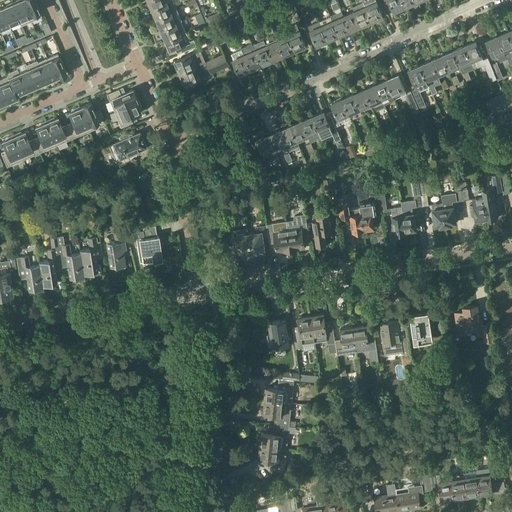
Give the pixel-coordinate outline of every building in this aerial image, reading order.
[(21,25),(31,21),(23,2),(22,0),(16,0),(16,1),(12,3),(13,6),(20,23),(21,25)] [(38,4),(37,4),(34,0),(22,0),(23,2),(31,21),(42,16),(39,10),(40,9),(38,4)] [(167,3),(165,0),(148,0),(152,9),(167,3)] [(157,19),(172,13),(171,13),(177,10),(172,0),(167,3),(152,9),(157,19)] [(372,21),(383,16),(376,0),(363,0),(364,2),(372,21)] [(402,0),(384,0),(387,6),(391,4),(394,11),(395,11),(406,6),(402,0)] [(364,2),(353,7),(355,11),(361,26),(372,21),(364,2)] [(10,27),(20,23),(13,6),(12,3),(2,7),(3,10),(10,27)] [(236,13),(233,6),(227,9),(230,16),(236,13)] [(2,35),(12,30),(10,27),(3,10),(2,7),(0,8),(0,30),(1,31),(2,35)] [(244,19),(251,15),(249,10),(241,13),(244,19)] [(331,16),(332,21),(339,35),(350,30),(343,16),(344,16),(341,11),(331,15),(331,16)] [(350,30),(361,26),(355,11),(344,16),(343,16),(350,30)] [(162,30),(176,24),(172,13),(157,19),(162,30)] [(214,14),(207,17),(209,23),(216,20),(214,14)] [(331,16),(320,21),(322,25),(328,40),(339,35),(332,21),(331,16)] [(319,21),(308,26),(317,45),(328,40),(322,25),(320,21),(319,21)] [(306,45),(296,23),(285,28),(288,35),(294,48),(295,50),(306,45)] [(166,40),(180,34),(176,24),(162,30),(166,40)] [(274,33),(277,40),(281,48),(284,55),(295,50),(294,48),(288,35),(285,28),(284,28),(284,27),(281,29),(274,32),(274,33)] [(215,33),(216,37),(219,42),(219,43),(220,44),(226,42),(221,30),(215,33)] [(500,35),(498,36),(501,44),(504,50),(507,58),(511,56),(511,38),(509,31),(500,35)] [(185,45),(180,34),(166,40),(171,51),(181,47),(183,51),(197,45),(195,40),(185,45)] [(500,62),(507,58),(504,50),(501,44),(498,36),(486,41),(490,48),(495,59),(499,57),(500,62)] [(219,42),(216,37),(206,41),(208,48),(219,43),(219,42)] [(253,45),(255,49),(262,64),(273,60),(268,48),(266,45),(264,40),(253,45)] [(273,60),(284,55),(281,48),(277,40),(266,45),(268,48),(273,60)] [(474,69),(480,66),(476,58),(482,56),(476,41),(464,46),(471,61),(474,69)] [(464,63),(471,61),(464,46),(453,51),(460,65),(463,73),(464,73),(467,81),(471,79),(464,63)] [(244,54),(242,49),(231,54),(239,74),(251,69),(244,54)] [(255,49),(244,54),(251,69),(262,64),(255,49)] [(449,70),(460,65),(453,51),(442,55),(449,70)] [(197,57),(195,52),(175,61),(180,73),(195,66),(202,63),(200,56),(197,57)] [(60,58),(58,54),(47,58),(56,78),(67,73),(62,63),(63,63),(61,58),(60,58)] [(210,72),(228,65),(224,54),(206,62),(210,72)] [(438,75),(449,70),(442,55),(431,60),(438,75)] [(56,79),(56,78),(47,58),(37,63),(46,82),(50,80),(50,82),(56,79)] [(36,86),(46,82),(37,63),(36,60),(26,64),(28,68),(36,86)] [(432,77),(438,75),(431,60),(420,65),(427,80),(427,79),(429,85),(437,103),(442,101),(432,77)] [(492,64),(499,80),(504,78),(497,62),(492,64)] [(427,80),(420,65),(409,70),(417,88),(418,90),(419,89),(429,85),(427,79),(427,80)] [(195,66),(180,73),(185,84),(200,78),(195,66)] [(16,96),(22,94),(21,93),(26,91),(18,73),(16,68),(6,73),(8,75),(16,96)] [(26,91),(36,86),(28,68),(18,73),(26,91)] [(0,85),(7,102),(17,97),(16,96),(8,75),(0,78),(0,85)] [(406,93),(404,89),(398,75),(387,79),(393,94),(395,98),(405,94),(413,113),(419,110),(411,91),(406,93)] [(452,77),(455,84),(460,82),(457,75),(452,77)] [(384,103),(395,98),(393,94),(387,79),(376,84),(382,99),(384,103)] [(366,88),(365,89),(371,103),(377,101),(379,105),(384,103),(382,99),(376,84),(366,88)] [(421,109),(426,107),(425,105),(426,104),(419,89),(418,90),(417,88),(412,90),(420,107),(421,109)] [(121,95),(118,89),(107,94),(114,110),(138,100),(133,90),(121,95)] [(361,90),(354,93),(360,108),(362,113),(368,110),(370,114),(375,112),(371,103),(365,89),(361,90)] [(354,93),(343,98),(351,118),(352,119),(362,115),(362,113),(360,108),(354,93)] [(499,95),(503,106),(509,104),(504,93),(499,95)] [(498,109),(503,106),(499,95),(493,98),(498,109)] [(343,98),(331,103),(341,124),(352,119),(351,118),(343,98)] [(498,109),(493,98),(488,100),(476,104),(481,116),(492,111),(498,109)] [(133,122),(131,116),(142,111),(141,108),(142,107),(139,99),(138,100),(114,110),(122,127),(133,122)] [(96,113),(91,102),(79,107),(89,131),(106,123),(101,111),(96,113)] [(68,126),(73,138),(89,131),(79,107),(79,106),(72,109),(72,110),(68,112),(73,123),(68,126)] [(320,130),(323,137),(333,133),(336,141),(341,139),(336,127),(332,116),(327,118),(324,111),(313,116),(320,130)] [(483,121),(495,117),(492,111),(481,116),(483,121)] [(305,119),(302,121),(308,135),(311,142),(322,137),(319,131),(320,130),(313,116),(305,119)] [(63,128),(58,117),(54,118),(54,117),(46,120),(56,145),(73,138),(68,126),(63,128)] [(486,127),(497,122),(495,117),(483,121),(486,127)] [(35,140),(40,152),(56,145),(46,120),(39,124),(39,125),(35,127),(40,138),(35,140)] [(302,121),(291,125),(297,140),(308,135),(302,121)] [(480,122),(472,125),(477,138),(485,135),(480,122)] [(506,135),(505,122),(497,123),(497,122),(486,127),(490,137),(506,135)] [(291,125),(280,130),(286,145),(291,143),(295,151),(301,149),(297,140),(291,125)] [(275,150),(275,149),(286,145),(280,130),(269,135),(275,150)] [(30,142),(25,131),(21,133),(20,132),(13,135),(24,159),(40,152),(35,140),(30,142)] [(120,140),(114,143),(117,150),(114,151),(117,158),(120,156),(121,158),(147,147),(140,131),(135,134),(133,131),(125,131),(118,134),(120,140)] [(7,152),(2,154),(7,166),(24,159),(13,135),(5,138),(6,139),(2,141),(7,152)] [(275,150),(269,135),(257,140),(264,154),(269,152),(273,161),(279,158),(275,149),(275,150)] [(381,139),(374,142),(379,153),(386,151),(381,139)] [(306,145),(309,152),(310,152),(311,155),(315,153),(314,150),(311,143),(306,145)] [(357,154),(353,144),(346,147),(350,157),(357,154)] [(327,162),(332,161),(328,151),(323,153),(327,162)] [(265,159),(259,160),(259,165),(260,164),(261,172),(260,172),(261,174),(267,173),(265,159)] [(259,165),(252,166),(253,173),(260,172),(261,172),(260,164),(259,165)] [(418,174),(421,193),(428,192),(424,173),(418,174)] [(501,174),(492,175),(494,187),(493,188),(493,192),(503,191),(501,175),(501,174)] [(507,174),(501,175),(503,191),(503,194),(510,193),(507,174)] [(282,184),(290,185),(291,175),(283,175),(282,184)] [(261,179),(262,187),(278,185),(277,176),(266,177),(267,178),(261,179)] [(334,194),(332,177),(324,178),(327,195),(334,194)] [(420,192),(417,179),(411,181),(414,193),(420,192)] [(463,200),(469,199),(467,189),(466,181),(460,182),(463,200)] [(457,201),(463,200),(460,182),(455,183),(456,190),(457,201)] [(483,197),(487,219),(497,218),(495,201),(493,192),(493,188),(482,190),(483,197)] [(347,196),(337,198),(340,218),(351,216),(353,232),(364,231),(364,229),(361,214),(360,214),(359,207),(349,209),(347,196)] [(487,219),(483,197),(473,199),(474,204),(470,205),(471,215),(475,214),(476,220),(486,218),(487,219)] [(415,199),(401,201),(402,206),(403,215),(406,231),(408,230),(409,232),(412,231),(414,229),(416,229),(413,213),(412,207),(416,206),(415,199)] [(374,228),(372,217),(378,216),(375,200),(359,202),(360,207),(359,207),(360,214),(361,214),(364,229),(374,228)] [(453,207),(453,201),(442,202),(443,208),(446,226),(452,225),(451,223),(456,222),(455,218),(459,218),(458,207),(454,207),(454,206),(453,207)] [(446,226),(443,208),(442,202),(432,204),(433,209),(435,225),(440,225),(440,227),(446,226)] [(406,231),(403,215),(402,206),(392,207),(393,217),(395,234),(406,232),(406,231)] [(332,232),(329,213),(328,207),(315,209),(316,216),(317,217),(317,220),(315,221),(312,221),(313,226),(314,233),(309,234),(309,238),(315,237),(316,246),(326,245),(325,238),(324,233),(332,232)] [(286,221),(287,229),(291,250),(305,248),(303,240),(303,235),(309,234),(308,230),(306,218),(305,214),(294,216),(295,220),(286,221)] [(267,224),(267,225),(268,231),(268,236),(269,240),(272,240),(275,239),(277,252),(291,250),(287,229),(286,221),(278,223),(267,224)] [(256,232),(248,234),(252,256),(257,255),(257,252),(265,251),(264,245),(263,237),(268,236),(268,231),(267,225),(255,226),(256,232)] [(143,228),(130,230),(131,238),(136,238),(140,262),(142,261),(143,262),(163,259),(159,234),(144,236),(143,228)] [(229,240),(229,242),(233,242),(235,241),(237,255),(242,255),(245,254),(245,256),(246,257),(252,256),(248,234),(247,228),(234,230),(230,230),(229,240)] [(123,237),(122,230),(113,231),(115,241),(106,242),(110,267),(125,264),(123,254),(132,252),(127,236),(123,237)] [(83,276),(80,252),(71,253),(69,243),(58,245),(56,232),(54,233),(57,253),(60,270),(61,269),(61,267),(68,266),(70,278),(83,276)] [(55,271),(60,270),(57,253),(54,233),(50,233),(52,249),(47,250),(48,259),(38,261),(39,264),(38,264),(42,288),(43,288),(43,285),(57,283),(55,271)] [(103,258),(100,241),(98,241),(97,236),(88,238),(89,248),(79,249),(80,252),(83,276),(84,276),(84,273),(98,271),(96,259),(103,258)] [(0,294),(11,293),(9,277),(8,269),(16,267),(14,254),(7,255),(8,259),(0,260),(0,294)] [(42,288),(38,264),(29,265),(28,255),(16,257),(20,279),(27,278),(29,290),(42,288)] [(478,315),(477,305),(464,307),(464,311),(455,313),(457,324),(466,323),(467,331),(476,330),(477,336),(483,335),(484,342),(494,341),(491,323),(482,325),(481,315),(478,315)] [(410,314),(414,343),(433,340),(429,311),(410,314)] [(326,327),(324,313),(310,315),(313,333),(314,342),(327,340),(328,343),(335,342),(333,326),(326,327)] [(303,344),(314,342),(313,333),(310,315),(298,317),(300,331),(294,332),(296,348),(304,347),(303,344)] [(271,347),(289,344),(285,318),(270,321),(272,332),(269,332),(271,347)] [(398,324),(397,320),(381,322),(384,342),(385,354),(403,351),(404,355),(410,354),(405,323),(398,324)] [(366,324),(352,327),(356,351),(356,352),(369,350),(371,360),(378,359),(375,336),(368,337),(366,324)] [(337,355),(356,352),(356,351),(352,327),(340,328),(342,341),(335,342),(337,355)] [(453,342),(460,341),(459,332),(451,334),(453,342)] [(282,379),(294,380),(299,380),(300,373),(283,372),(282,379)] [(294,380),(282,379),(282,378),(280,388),(266,387),(265,399),(285,401),(285,395),(292,396),(294,380)] [(289,425),(296,426),(296,421),(290,421),(292,402),(284,402),(285,401),(265,399),(263,413),(278,414),(277,424),(289,425)] [(364,425),(362,415),(347,418),(349,427),(364,425)] [(295,431),(296,426),(289,425),(277,424),(276,434),(261,433),(260,445),(280,447),(280,448),(287,448),(289,432),(294,432),(295,431)] [(280,448),(280,447),(260,445),(258,458),(273,460),(272,470),(285,471),(286,455),(279,454),(280,448)] [(424,460),(425,453),(413,451),(412,461),(419,462),(419,459),(424,460)] [(489,464),(490,472),(504,469),(502,462),(489,464)] [(481,494),(478,476),(477,476),(476,471),(464,473),(465,476),(465,478),(468,496),(481,494)] [(455,498),(452,480),(440,482),(439,474),(431,476),(433,489),(441,488),(442,500),(455,498)] [(492,482),(491,477),(490,474),(478,476),(481,494),(493,492),(492,482)] [(468,496),(465,478),(465,476),(461,477),(460,475),(451,476),(452,480),(455,498),(468,496)] [(425,491),(433,489),(431,476),(422,477),(425,491)] [(386,484),(388,495),(375,497),(377,511),(387,511),(399,510),(397,493),(396,493),(395,483),(386,484)] [(359,486),(361,500),(369,499),(367,485),(359,486)] [(353,501),(361,500),(359,486),(351,487),(353,501)] [(397,493),(399,510),(421,507),(418,490),(397,493)] [(214,503),(224,504),(225,497),(215,496),(214,503)] [(296,496),(288,497),(290,511),(298,510),(296,496)] [(290,511),(288,497),(279,498),(282,511),(290,511)] [(325,504),(326,511),(348,511),(347,501),(325,504)]
